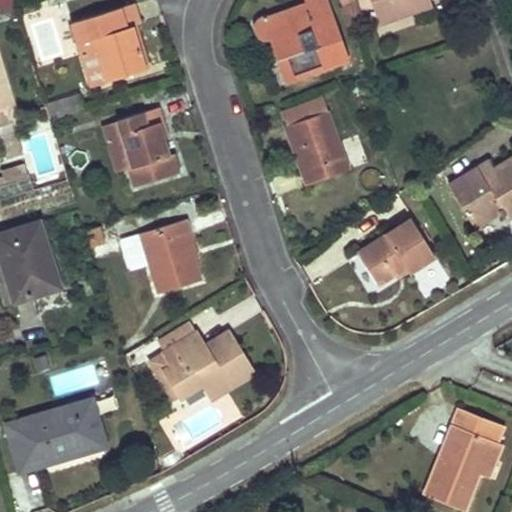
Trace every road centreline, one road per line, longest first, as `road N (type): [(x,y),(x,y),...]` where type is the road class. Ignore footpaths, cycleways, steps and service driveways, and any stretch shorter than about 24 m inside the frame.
road 1 (residential): [(340,405),(264,260),(205,75),(198,30),(209,0)]
road 2 (tertiary): [(147,511),(340,405)]
road 3 (tertiary): [(340,405),(511,301)]
